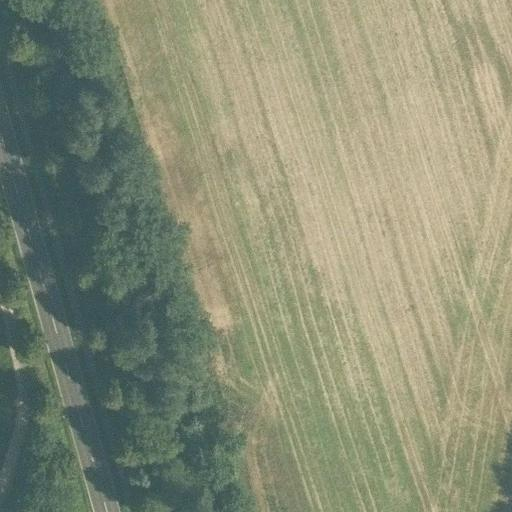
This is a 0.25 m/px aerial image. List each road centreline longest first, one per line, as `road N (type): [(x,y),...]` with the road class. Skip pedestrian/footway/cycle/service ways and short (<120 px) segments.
road 1 (secondary): [(104,511),(0,143)]
road 2 (track): [(0,294),(18,381),(0,480)]
